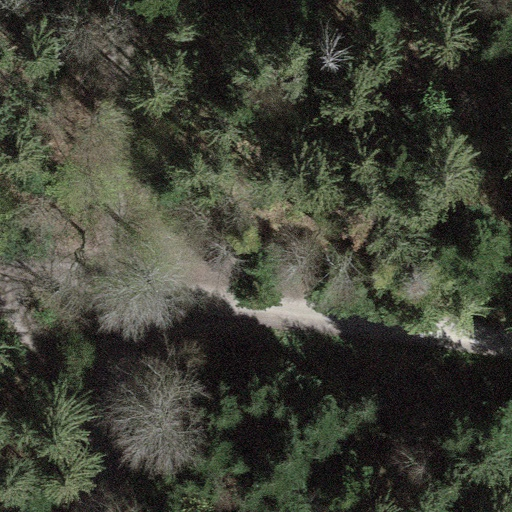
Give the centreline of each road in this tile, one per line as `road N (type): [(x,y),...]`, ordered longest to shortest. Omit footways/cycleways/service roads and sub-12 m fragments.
road 1 (track): [(120,282),(511,342)]
road 2 (track): [(120,282),(123,0)]
road 3 (track): [(95,511),(120,282)]
road 4 (track): [(0,245),(120,282)]
